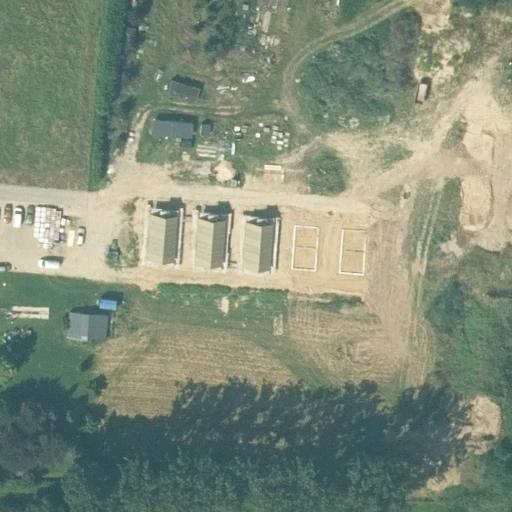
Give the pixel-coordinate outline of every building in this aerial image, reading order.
[(135,28),(125,26),(123,38),(133,40),(135,28)] [(210,123),(200,122),(199,134),(209,135),(210,123)] [(189,151),(190,141),(178,140),(178,150),(189,151)] [(137,206),(137,244),(147,245),(148,206),(137,206)] [(174,232),(175,215),(150,213),(147,249),(147,257),(172,259),(174,232)] [(223,220),(199,218),(195,261),(220,263),(223,220)] [(270,224),(247,222),(244,264),(267,266),(270,224)] [(319,227),(294,224),(290,269),(316,271),(319,227)] [(366,231),(341,229),(340,247),(338,273),(363,274),(364,256),(366,231)] [(13,307),(12,329),(31,329),(32,307),(13,307)] [(114,335),(115,313),(69,311),(69,334),(114,335)]
